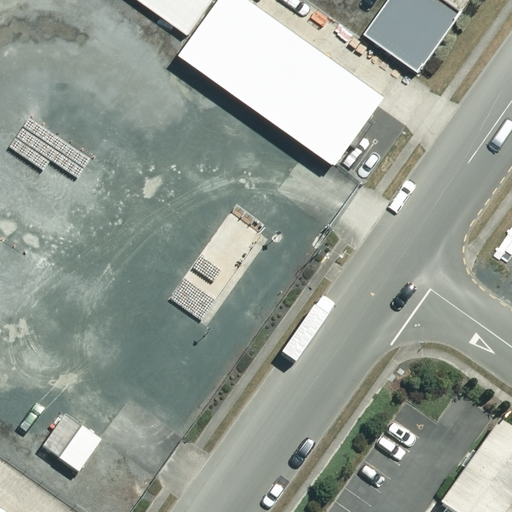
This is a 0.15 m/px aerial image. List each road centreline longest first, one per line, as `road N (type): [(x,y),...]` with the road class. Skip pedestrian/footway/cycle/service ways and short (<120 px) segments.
road 1 (unclassified): [(394,264),(218,511)]
road 2 (unclassified): [(511,98),(394,264)]
road 3 (unclassified): [(511,347),(394,264)]
